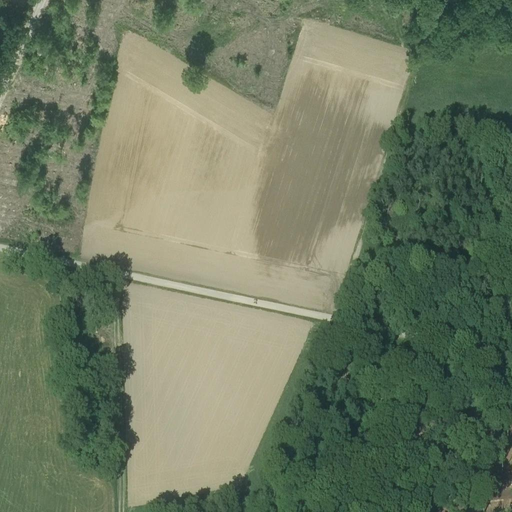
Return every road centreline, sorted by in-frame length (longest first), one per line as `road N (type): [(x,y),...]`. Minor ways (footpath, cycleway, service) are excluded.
road 1 (unclassified): [(511,360),(0,248)]
road 2 (track): [(118,273),(126,511)]
